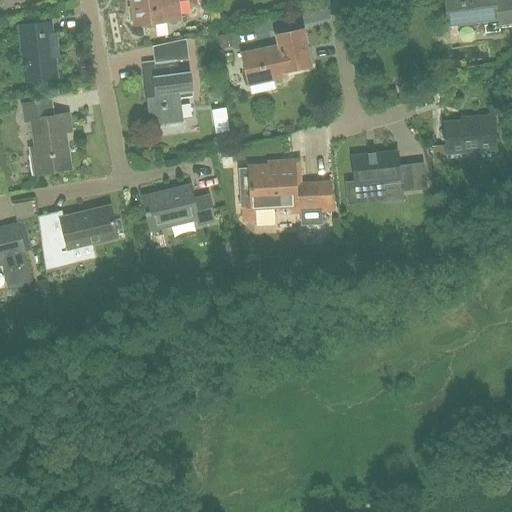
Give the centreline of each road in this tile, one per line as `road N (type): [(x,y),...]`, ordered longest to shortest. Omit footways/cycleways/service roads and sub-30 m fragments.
road 1 (residential): [(123,179),(87,0)]
road 2 (residential): [(352,125),(336,0)]
